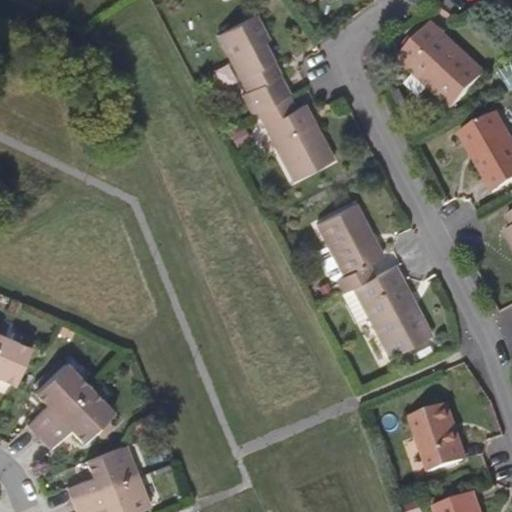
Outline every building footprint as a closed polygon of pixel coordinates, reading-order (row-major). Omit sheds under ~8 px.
[(253,116),(257,114),(288,98),(291,97),(264,46),(269,43),(256,18),(220,37),(248,93),(243,96),(253,116)] [(440,40),(444,36),(432,24),(395,63),(406,74),(412,69),(454,107),(485,75),(471,60),(467,65),(440,40)] [(471,60),(444,36),(440,40),(467,65),(471,60)] [(511,67),(503,74),(511,86),(511,67)] [(288,98),(257,114),(291,182),(326,164),(312,136),(295,110),(288,98)] [(303,106),(295,110),(312,136),(317,133),(303,106)] [(463,135),(493,193),(511,184),(511,135),(501,115),(463,135)] [(317,133),(312,136),(326,164),(332,162),(317,133)] [(335,298),(339,296),(371,279),(366,265),(381,258),(354,207),(317,225),(343,277),(328,285),(335,298)] [(371,279),(339,296),(352,326),(364,320),(382,359),(425,338),(412,309),(405,310),(393,284),(399,282),(392,268),(371,279)] [(412,309),(399,282),(393,284),(405,310),(412,309)] [(0,338),(0,382),(17,389),(34,351),(31,351),(0,338)] [(42,440),(90,392),(65,367),(63,369),(58,364),(52,369),(57,374),(40,392),(37,395),(50,407),(31,428),(42,440)] [(35,386),(40,392),(57,374),(52,369),(35,386)] [(90,392),(42,440),(54,451),(74,432),(86,443),(114,416),(90,392)] [(450,428),(454,426),(447,406),(411,419),(429,473),(461,462),(450,428)] [(466,460),(454,426),(450,428),(461,462),(466,460)] [(126,450),(91,464),(97,481),(97,482),(74,492),(79,505),(141,480),(129,450),(128,449),(126,450)] [(141,480),(79,505),(81,511),(103,511),(109,510),(109,511),(150,511),(153,511),(141,480)] [(436,511),(480,511),(474,493),(435,507),(436,511)]
